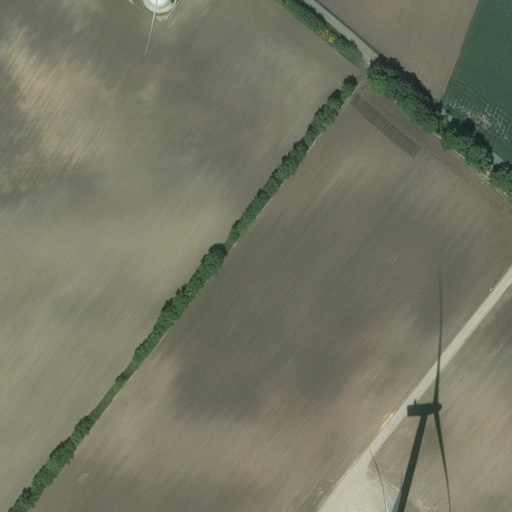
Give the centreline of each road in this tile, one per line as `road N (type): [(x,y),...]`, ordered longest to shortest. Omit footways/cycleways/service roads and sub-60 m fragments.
road 1 (track): [(511,281),(326,511)]
road 2 (track): [(306,0),(511,177)]
